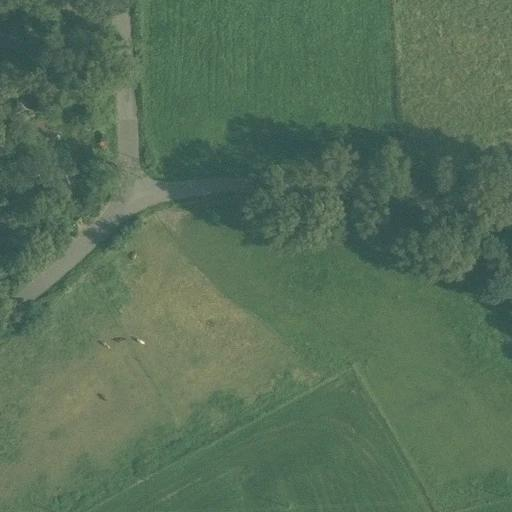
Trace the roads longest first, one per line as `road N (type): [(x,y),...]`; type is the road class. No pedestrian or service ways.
road 1 (unclassified): [(111,222),(138,199),(183,181),(249,178),(511,219)]
road 2 (unclassified): [(119,0),(130,177),(111,222)]
road 3 (unclassified): [(111,222),(0,314)]
